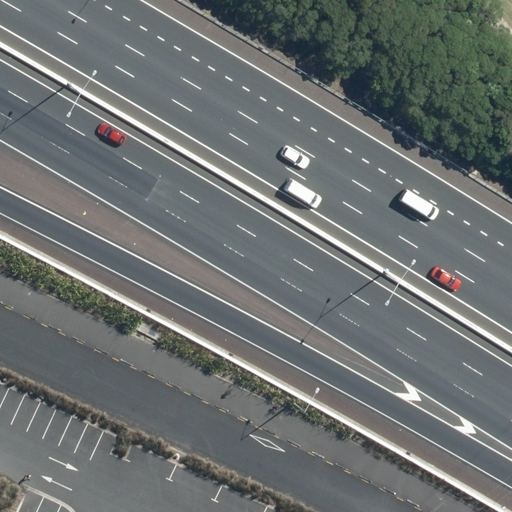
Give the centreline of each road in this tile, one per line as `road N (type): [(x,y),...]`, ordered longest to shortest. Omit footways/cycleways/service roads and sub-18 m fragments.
road 1 (motorway): [(511,392),(0,88)]
road 2 (motorway): [(0,3),(511,304)]
road 3 (motorway): [(511,476),(390,402),(0,197)]
road 4 (unclassified): [(373,511),(0,327)]
